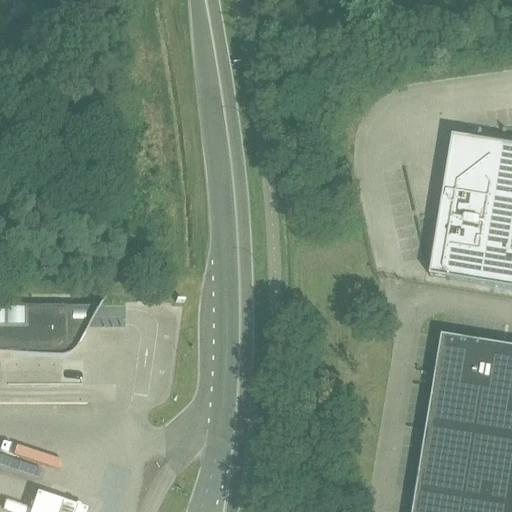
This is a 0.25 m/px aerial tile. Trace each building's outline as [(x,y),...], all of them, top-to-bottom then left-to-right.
[(130,24),(127,18),(120,22),(123,28),(130,24)] [(430,278),(511,291),(511,146),(453,137),(430,278)] [(0,351),(65,352),(65,349),(74,348),(86,327),(65,327),(65,316),(65,306),(0,306),(0,351)] [(511,511),(511,347),(442,337),(413,511),(511,511)] [(65,511),(25,498),(20,511),(65,511)]
